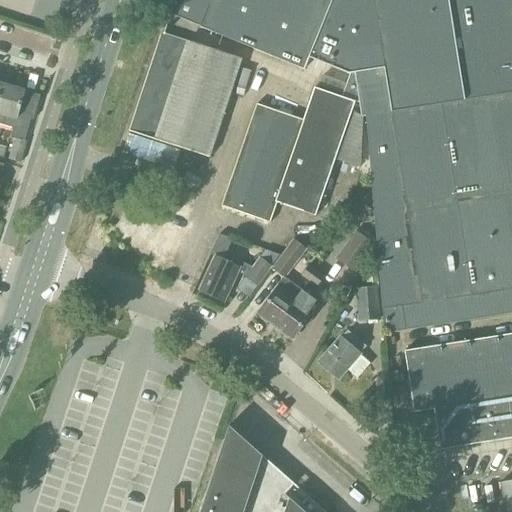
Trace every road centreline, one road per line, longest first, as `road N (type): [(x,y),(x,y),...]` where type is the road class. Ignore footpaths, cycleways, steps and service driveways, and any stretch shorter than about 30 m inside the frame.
road 1 (unclassified): [(425,511),(208,336),(121,297),(31,281)]
road 2 (secondary): [(31,281),(119,0)]
